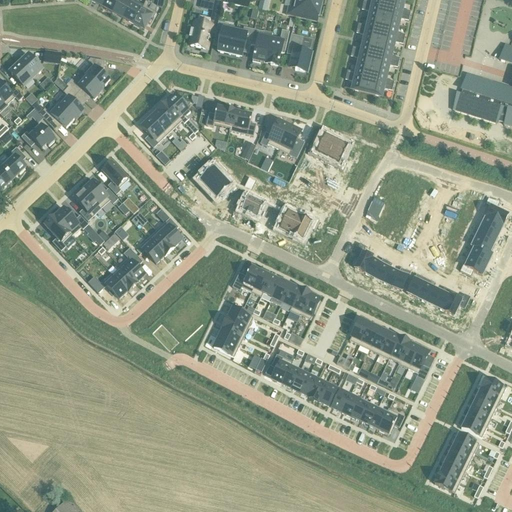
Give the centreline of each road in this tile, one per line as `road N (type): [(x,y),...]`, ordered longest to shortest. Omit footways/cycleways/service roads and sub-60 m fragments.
road 1 (residential): [(167,367),(187,360),(400,466),(409,462),(465,345)]
road 2 (residential): [(9,218),(111,322),(130,318),(217,227)]
road 3 (residential): [(326,276),(392,157),(511,197)]
road 4 (residential): [(326,276),(465,345)]
road 5 (residential): [(313,99),(164,60)]
road 6 (residential): [(106,126),(217,227)]
road 7 (unknown): [(64,279),(162,185)]
road 8 (residential): [(403,130),(435,0)]
road 9 (residential): [(9,218),(106,126)]
